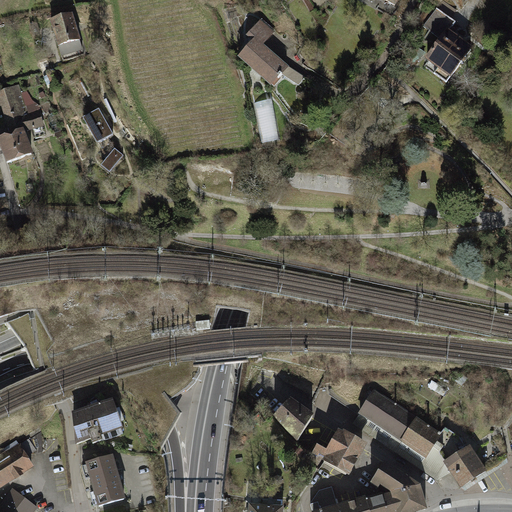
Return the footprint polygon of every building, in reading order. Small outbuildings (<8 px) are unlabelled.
[(380,0),(399,9),(403,0),(380,0)] [(472,50),(448,32),(455,22),(437,10),(425,26),(443,39),(423,66),(447,83),(472,50)] [(73,16),(52,23),(60,50),(63,60),(85,54),(82,43),(73,16)] [(271,44),(278,35),(263,24),(250,41),(255,45),(241,64),(277,91),(287,78),(301,90),(309,80),(267,49),(271,44)] [(15,85),(0,90),(0,100),(10,132),(25,127),(26,131),(45,126),(40,110),(38,110),(29,113),(25,114),(15,85)] [(101,108),(84,116),(98,143),(114,135),(101,108)] [(10,132),(10,133),(0,135),(0,143),(6,162),(33,153),(25,127),(10,132)] [(125,156),(116,148),(102,164),(110,172),(125,156)] [(210,320),(197,322),(198,330),(211,328),(210,320)] [(360,414),(401,441),(417,417),(375,389),(359,413),(360,414)] [(113,397),(73,411),(77,445),(93,439),(94,444),(105,440),(103,435),(124,428),(113,397)] [(314,414),(290,397),(273,416),(298,441),(314,414)] [(401,441),(360,414),(353,424),(438,481),(452,473),(444,462),(446,461),(440,451),(435,448),(427,459),(401,441)] [(442,434),(417,417),(401,441),(427,459),(435,448),(443,435),(442,434)] [(446,428),(442,434),(443,435),(435,448),(440,451),(446,461),(467,447),(461,437),(446,428)] [(342,431),(338,429),(326,449),(317,444),(311,454),(325,462),(344,473),(349,476),(368,444),(343,430),(342,431)] [(490,435),(472,447),(484,465),(502,453),(491,436),(490,435)] [(29,440),(0,458),(0,487),(34,465),(28,456),(36,450),(29,440)] [(488,471),(487,470),(484,465),(472,447),(471,444),(467,447),(446,461),(444,462),(452,473),(462,488),(488,471)] [(484,465),(487,470),(503,459),(506,458),(502,453),(484,465)] [(113,458),(88,464),(100,506),(125,499),(113,458)] [(391,491),(421,484),(386,460),(371,482),(379,487),(381,485),(391,491)] [(421,484),(391,491),(393,498),(403,501),(397,510),(397,511),(415,511),(428,508),(421,484)] [(321,508),(338,504),(335,496),(333,487),(320,491),(311,503),(311,504),(313,511),(321,508)] [(0,507),(0,511),(33,511),(37,508),(14,490),(0,507)] [(371,511),(397,511),(397,510),(403,501),(393,498),(391,491),(367,498),(371,511)] [(321,508),(313,511),(371,511),(367,498),(366,495),(338,504),(321,508)] [(283,511),(284,506),(249,503),(248,511),(283,511)]
